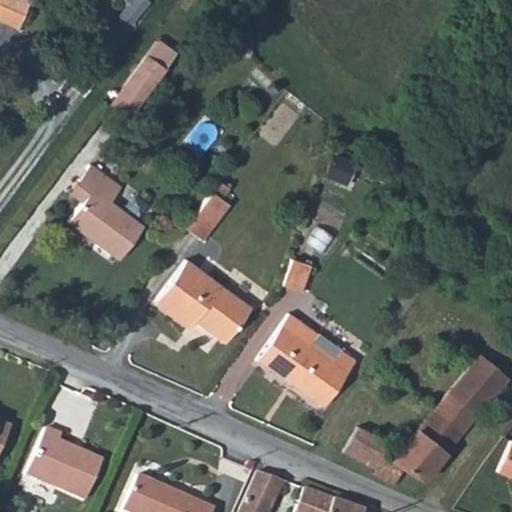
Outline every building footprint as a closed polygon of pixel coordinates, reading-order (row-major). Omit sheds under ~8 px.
[(119,16),(130,25),(149,2),(146,0),(113,0),(125,9),(119,16)] [(139,49),(121,73),(139,86),(158,65),(139,49)] [(139,86),(121,73),(106,91),(126,105),(139,86)] [(326,156),(319,176),(341,184),(347,164),(326,156)] [(82,191),(72,203),(59,220),(110,261),(136,227),(103,201),(115,187),(85,164),(70,182),(82,191)] [(235,192),(217,178),(188,213),(208,225),(235,192)] [(61,194),(72,203),(82,191),(70,182),(61,194)] [(304,267),(287,260),(276,286),(293,293),(304,267)] [(188,325),(216,347),(244,312),(181,262),(146,305),(181,333),(188,325)] [(246,361),(314,409),(347,362),(279,314),(246,361)] [(475,342),(445,380),(470,406),(503,363),(475,342)] [(445,380),(433,396),(458,422),(470,406),(445,380)] [(458,422),(433,396),(417,415),(445,440),(458,422)] [(353,414),(338,440),(370,459),(369,462),(388,472),(396,459),(400,450),(389,446),(394,439),(353,414)] [(445,440),(417,415),(396,441),(394,439),(389,446),(400,450),(396,459),(420,473),(445,440)] [(18,474),(80,498),(96,459),(56,442),(59,435),(37,426),(18,474)] [(496,460),(511,466),(511,429),(510,429),(496,460)] [(242,457),(227,497),(251,510),(270,467),(242,457)] [(355,511),(358,503),(326,488),(329,485),(300,472),(286,503),(303,511),(355,511)] [(203,511),(208,502),(156,478),(154,484),(131,474),(118,503),(137,511),(203,511)]
